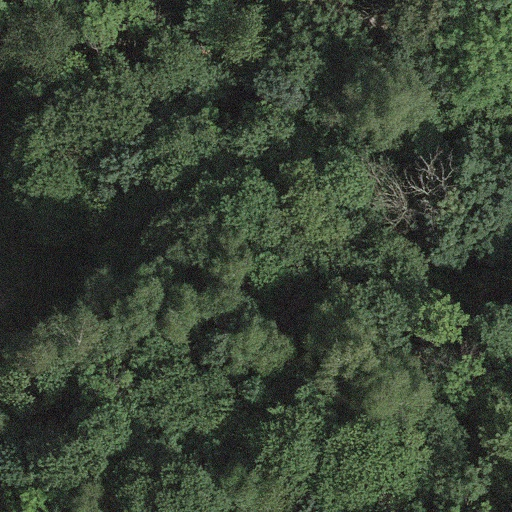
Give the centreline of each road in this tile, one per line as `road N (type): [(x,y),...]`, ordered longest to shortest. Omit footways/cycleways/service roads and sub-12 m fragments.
road 1 (track): [(259,0),(307,3),(511,68)]
road 2 (track): [(0,14),(131,0)]
